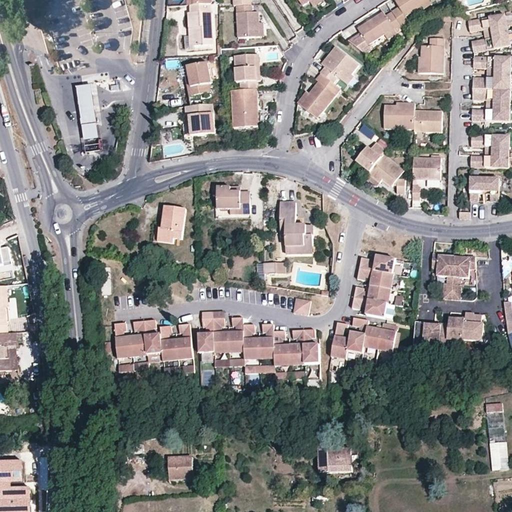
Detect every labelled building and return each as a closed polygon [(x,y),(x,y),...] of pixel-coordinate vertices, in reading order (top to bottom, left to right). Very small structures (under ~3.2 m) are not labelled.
[(399,24),(407,19),(422,9),(431,2),(428,0),(399,0),(396,2),(401,9),(393,14),(399,24)] [(433,6),(431,2),(422,9),(424,12),(433,6)] [(192,47),(213,46),(211,4),(193,6),(191,6),(191,14),(188,14),(189,29),(192,29),(192,47)] [(239,39),(261,38),(260,24),(259,13),(253,13),(253,6),(252,6),(236,7),(239,39)] [(475,53),(511,46),(504,9),(468,16),(471,31),(484,29),(488,29),(489,38),(486,39),(473,41),(475,53)] [(374,44),(376,46),(388,38),(387,36),(395,30),(396,32),(403,28),(399,24),(393,14),(392,13),(386,17),(384,13),(359,31),(362,35),(350,43),(367,56),(373,51),(370,47),(374,44)] [(410,23),(407,19),(399,24),(403,28),(410,23)] [(419,59),(419,75),(444,75),(445,40),(430,40),(430,48),(422,48),(422,59),(419,59)] [(334,85),(338,79),(345,84),(351,76),(358,66),(335,47),(330,54),(333,56),(328,62),(325,59),(321,65),(325,69),(320,75),(321,76),(334,85)] [(258,91),(258,82),(256,57),(235,57),(236,84),(240,84),(241,92),(258,91)] [(473,89),(511,91),(511,58),(474,57),(474,68),(487,69),(491,69),(491,79),(487,79),(474,78),(473,89)] [(187,69),(189,77),(192,88),(187,89),(189,98),(212,93),(210,85),(212,85),(208,64),(187,69)] [(300,107),(317,120),(341,91),(334,85),(321,76),(316,82),(319,83),(309,95),(300,107)] [(345,84),(348,87),(355,79),(351,76),(345,84)] [(86,140),(100,138),(94,85),(80,87),(86,140)] [(486,101),(490,101),(490,112),(486,111),(472,111),(472,122),(510,124),(511,91),(473,89),(473,100),(486,101)] [(232,93),(235,130),(260,128),(259,113),(256,114),(256,102),(259,102),(258,91),(241,92),(232,93)] [(309,95),(307,93),(298,105),(300,107),(309,95)] [(214,105),(185,108),(189,138),(216,135),(214,105)] [(385,107),(385,130),(415,131),(416,112),(416,108),(407,108),(397,107),(385,107)] [(415,131),(415,134),(442,134),(443,113),(416,112),(415,131)] [(484,149),(488,149),(488,159),(484,159),(471,159),(471,170),(509,172),(510,139),(472,137),(471,149),(484,149)] [(372,151),(369,148),(357,163),(366,170),(370,174),(384,156),(387,152),(377,144),(372,151)] [(368,176),(380,185),(382,182),(391,189),(397,182),(397,195),(405,195),(406,181),(399,180),(405,172),(384,156),(370,174),(368,176)] [(441,181),(441,160),(414,159),(414,181),(441,181)] [(357,163),(355,166),(364,173),(366,170),(357,163)] [(368,176),(365,180),(377,189),(380,185),(368,176)] [(479,200),(479,196),(489,197),(489,200),(489,204),(498,205),(499,182),(470,180),(470,204),(479,204),(479,200)] [(503,181),(502,190),(509,191),(510,182),(503,181)] [(251,192),(241,192),(232,192),(233,187),(219,187),(219,210),(231,210),(231,215),(251,215),(251,192)] [(287,220),(287,238),(287,255),(314,254),(314,236),(308,236),(308,226),(308,225),(298,225),(297,203),(281,203),(282,220),(287,220)] [(187,210),(166,208),(162,229),(160,229),(159,242),(175,244),(175,240),(183,240),(187,210)] [(0,265),(14,264),(8,247),(0,249),(0,265)] [(456,253),(434,253),(434,261),(441,262),(441,265),(440,275),(450,275),(456,276),(456,253)] [(479,254),(456,253),(456,276),(461,276),(471,276),(471,266),(471,263),(478,263),(479,254)] [(376,264),(375,272),(393,275),(396,260),(378,256),(376,264)] [(362,258),(360,270),(373,272),(375,272),(376,264),(369,263),(369,259),(362,258)] [(403,261),(396,260),(393,275),(395,276),(400,277),(403,261)] [(214,263),(213,270),(225,272),(226,264),(214,263)] [(277,264),(269,265),(270,274),(278,274),(277,264)] [(102,295),(110,295),(111,268),(103,268),(102,295)] [(364,281),(365,277),(371,278),(373,272),(360,270),(358,280),(364,281)] [(395,276),(393,275),(375,272),(373,272),(371,278),(371,286),(393,290),(395,276)] [(408,278),(400,277),(397,291),(405,292),(408,278)] [(446,297),(455,298),(455,283),(450,283),(447,283),(446,297)] [(461,283),(455,283),(455,298),(463,298),(463,283),(461,283)] [(368,301),(369,301),(388,305),(389,305),(393,290),(371,286),(369,293),(368,301)] [(9,308),(4,308),(2,288),(0,287),(0,335),(13,334),(13,330),(8,331),(8,324),(10,324),(9,308)] [(363,288),(357,287),(355,299),(368,301),(369,293),(363,292),(363,288)] [(405,292),(397,291),(395,306),(402,307),(405,292)] [(303,299),(295,298),(294,310),(293,312),(301,314),(303,299)] [(301,314),(308,315),(311,301),(303,299),(301,314)] [(369,301),(368,301),(355,299),(353,308),(360,310),(361,308),(368,309),(369,301)] [(385,319),(388,305),(369,301),(368,309),(367,316),(385,319)] [(385,319),(392,321),(395,306),(389,305),(388,305),(385,319)] [(464,339),(483,340),(484,322),(481,322),(482,314),(474,313),(474,312),(466,311),(465,316),(465,318),(464,339)] [(464,339),(465,318),(459,317),(459,315),(450,315),(450,324),(441,323),(441,325),(440,346),(448,346),(449,339),(461,339),(463,340),(464,339)] [(233,327),(234,328),(236,327),(237,332),(245,332),(245,326),(244,319),(233,320),(233,327)] [(368,326),(369,321),(356,319),(354,327),(361,328),(360,334),(367,336),(368,328),(368,326)] [(215,333),(214,320),(203,321),(203,328),(206,328),(207,335),(215,335),(215,333)] [(223,333),(223,328),(226,328),(226,327),(225,320),(214,320),(215,333),(223,333)] [(156,321),(145,322),(147,336),(147,337),(155,336),(155,329),(157,329),(156,321)] [(440,346),(441,325),(435,325),(435,323),(416,321),(415,344),(440,346)] [(145,322),(135,323),(136,330),(136,331),(138,331),(139,337),(147,336),(145,322)] [(398,326),(383,323),(382,328),(382,330),(397,332),(398,326)] [(128,331),(127,324),(116,325),(117,338),(126,337),(125,332),(128,332),(128,331)] [(349,325),(338,324),(336,337),(342,338),(343,332),(348,332),(349,325)] [(181,326),(181,334),(183,334),(184,339),(192,338),(191,325),(181,326)] [(264,332),(265,334),(267,334),(267,339),(276,338),(275,333),(275,325),(264,326),(264,332)] [(254,340),(253,334),(256,334),(256,333),(256,326),(245,326),(245,332),(246,340),(254,340)] [(174,335),(173,327),(161,329),(162,335),(163,341),(171,340),(170,335),(174,335)] [(363,357),(377,359),(382,330),(368,328),(367,336),(363,355),(363,357)] [(382,330),(377,359),(392,362),(397,332),(382,330)] [(295,339),(294,340),(298,339),(298,345),(305,344),(305,331),(295,332),(295,339)] [(316,331),(305,331),(305,344),(306,346),(314,346),(314,339),(316,339),(316,331)] [(237,332),(230,333),(231,353),(246,352),(246,340),(245,332),(237,332)] [(275,333),(276,338),(276,345),(284,345),(284,340),(287,340),(287,339),(286,332),(275,333)] [(18,333),(13,334),(0,335),(0,372),(9,372),(13,371),(11,348),(17,347),(20,347),(18,333)] [(215,333),(215,335),(216,354),(231,353),(230,333),(223,333),(215,333)] [(348,353),(363,355),(367,336),(360,334),(352,333),(351,340),(348,353)] [(155,336),(147,337),(149,355),(152,355),(161,355),(164,354),(163,341),(162,335),(155,336)] [(207,335),(200,336),(201,354),(204,354),(213,354),(216,354),(215,335),(207,335)] [(139,337),(132,337),(134,358),(149,357),(149,355),(147,337),(147,336),(139,337)] [(126,337),(117,338),(119,360),(134,358),(132,337),(126,337)] [(336,337),(333,354),(347,357),(348,353),(351,340),(342,338),(336,337)] [(179,361),(194,360),(192,338),(184,339),(178,340),(179,361)] [(261,361),(277,360),(276,345),(276,338),(267,339),(260,339),(261,361)] [(246,340),(246,352),(246,359),(246,361),(261,361),(260,339),(254,340),(246,340)] [(461,339),(449,339),(448,346),(448,349),(461,349),(461,339)] [(165,362),(179,361),(178,340),(171,340),(163,341),(164,354),(165,362)] [(298,345),(290,345),(291,366),(306,365),(306,346),(305,344),(298,345)] [(284,345),(276,345),(277,360),(277,366),(291,366),(290,345),(284,345)] [(306,346),(306,365),(321,364),(320,345),(314,346),(306,346)] [(17,347),(11,348),(13,371),(19,371),(18,356),(17,347)] [(363,357),(363,355),(348,353),(347,357),(347,360),(362,362),(363,357)] [(376,367),(377,359),(363,357),(362,362),(362,364),(376,367)] [(390,369),(392,362),(377,359),(376,367),(390,369)] [(277,366),(277,360),(261,361),(261,368),(277,368),(277,366)] [(247,367),(247,369),(261,368),(261,361),(246,361),(247,367)] [(139,364),(140,371),(150,370),(150,363),(139,364)] [(344,374),(346,366),(331,363),(330,371),(344,374)] [(120,366),(121,373),(131,372),(131,365),(120,366)] [(196,373),(195,366),(184,367),(185,374),(196,373)] [(177,375),(176,368),(165,369),(166,377),(177,375)] [(307,372),(307,380),(322,379),(321,371),(307,372)] [(307,380),(307,372),(292,373),(292,381),(307,380)] [(292,381),(292,373),(277,374),(278,382),(292,381)] [(484,444),(499,443),(499,435),(483,436),(484,444)] [(353,468),(354,462),(360,462),(360,456),(354,456),(354,451),(340,451),(340,441),(321,441),(321,473),(331,473),(331,468),(353,468)] [(484,444),(486,469),(496,468),(495,457),(500,457),(499,443),(484,444)] [(144,454),(143,446),(130,447),(130,455),(144,454)] [(193,458),(170,459),(171,481),(194,479),(193,458)] [(13,464),(0,464),(0,511),(26,511),(25,482),(13,483),(13,464)]
